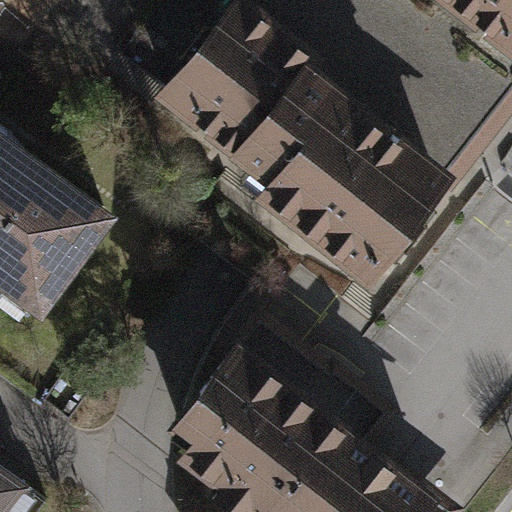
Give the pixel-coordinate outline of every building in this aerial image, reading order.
[(345,72),(253,0),(233,0),(167,85),(277,172),(266,184),(368,264),(437,175),(429,168),(445,150),(345,72)] [(253,0),(345,72),(400,0),(253,0)] [(445,150),(511,63),(511,0),(400,0),(345,72),(445,150)] [(0,121),(0,151),(1,153),(4,149),(24,164),(31,154),(12,130),(0,121)] [(0,267),(10,275),(12,273),(37,292),(36,294),(40,297),(106,209),(31,154),(24,164),(4,149),(1,153),(0,151),(0,267)] [(204,392),(181,423),(195,435),(189,446),(227,476),(219,487),(243,506),(249,511),(263,508),(263,511),(413,511),(430,491),(403,471),(362,437),(387,406),(335,364),(330,368),(260,313),(201,389),(204,392)] [(0,500),(19,475),(0,461),(0,511),(2,511),(0,510),(0,500)] [(430,491),(413,511),(447,511),(451,507),(430,491)]
